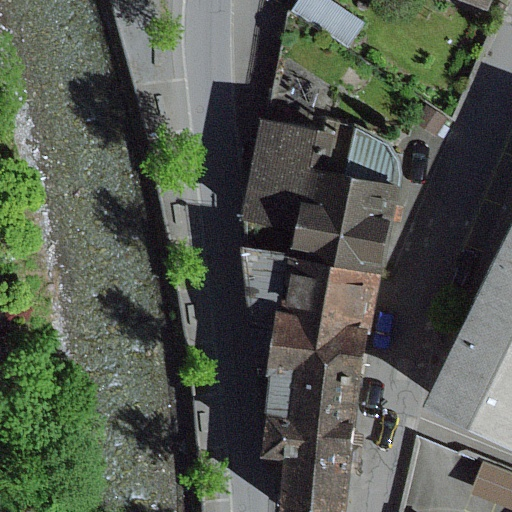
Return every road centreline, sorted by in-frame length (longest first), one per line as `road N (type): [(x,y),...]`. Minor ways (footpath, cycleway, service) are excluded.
road 1 (residential): [(248,511),(206,0)]
road 2 (residential): [(376,511),(410,332),(511,57)]
